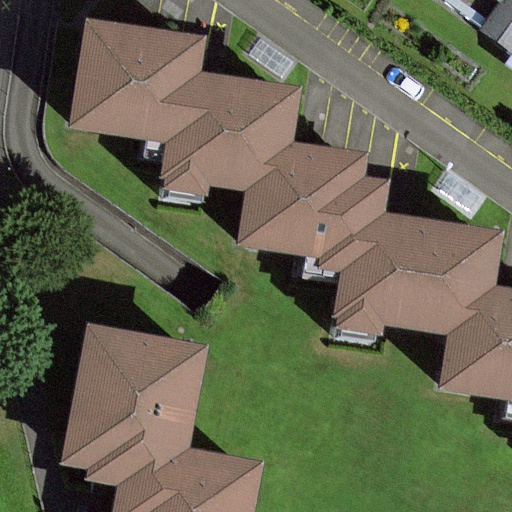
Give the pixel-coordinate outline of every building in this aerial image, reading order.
[(511,0),(438,0),(506,49),(502,55),(511,62),(511,0)] [(56,132),(176,148),(171,189),(228,196),(252,199),(258,152),(277,154),(284,96),(183,83),(185,70),(188,48),(69,32),(56,132)] [(252,199),(228,196),(221,254),(325,267),(317,330),(430,343),(452,346),(459,292),(474,294),(481,235),(366,221),(367,205),(372,166),(277,154),(258,152),(252,199)] [(452,346),(430,343),(423,402),(511,412),(511,298),(474,294),(459,292),(452,346)] [(125,511),(235,511),(242,466),(171,455),(186,353),(80,337),(61,463),(105,470),(131,474),(125,511)]
